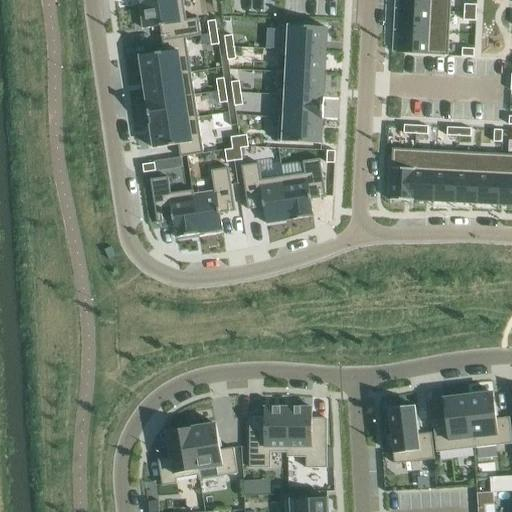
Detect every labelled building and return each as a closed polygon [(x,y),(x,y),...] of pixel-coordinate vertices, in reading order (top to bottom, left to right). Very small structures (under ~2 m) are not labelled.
[(174,0),(140,5),(143,29),(160,26),(162,42),(186,38),(201,36),(198,18),(186,20),(183,0),(174,0)] [(399,0),(399,9),(450,12),(450,0),(399,0)] [(464,5),(464,13),(476,13),(477,5),(464,5)] [(399,9),(398,31),(449,33),(450,12),(399,9)] [(464,13),(464,21),(476,21),(476,13),(464,13)] [(215,21),(207,22),(209,34),(217,33),(215,21)] [(279,26),(278,49),(326,52),(327,28),(279,26)] [(398,31),(397,53),(448,56),(449,33),(398,31)] [(217,33),(209,34),(211,46),(219,45),(217,33)] [(232,35),(224,37),(226,49),(234,47),(232,35)] [(164,53),(139,57),(143,80),(191,73),(186,38),(162,42),(164,53)] [(234,47),(226,49),(228,61),(236,59),(234,47)] [(278,49),(277,72),(325,75),(326,52),(278,49)] [(462,49),(462,57),(474,57),(474,49),(462,49)] [(277,72),(275,95),(324,98),(325,75),(277,72)] [(191,73),(143,80),(147,103),(194,95),(191,73)] [(224,79),(216,80),(218,92),(226,91),(224,79)] [(239,81),(231,83),(233,95),(241,93),(239,81)] [(226,91),(218,92),(220,104),(228,102),(226,91)] [(241,93),(233,95),(235,107),(243,105),(241,93)] [(194,95),(147,103),(150,125),(198,118),(194,95)] [(275,95),(275,96),(285,97),(284,117),(279,117),(279,118),(322,121),(324,98),(275,95)] [(198,118),(150,125),(154,149),(178,145),(180,157),(203,154),(198,118)] [(279,118),(278,142),(321,144),(322,121),(279,118)] [(404,126),(404,134),(416,134),(416,126),(404,126)] [(416,126),(416,134),(428,135),(428,127),(416,126)] [(447,128),(447,136),(459,137),(459,128),(447,128)] [(459,128),(459,137),(471,137),(471,129),(459,128)] [(494,130),(494,142),(502,143),(502,131),(494,130)] [(247,135),(239,136),(241,148),(248,147),(247,135)] [(239,136),(231,138),(232,149),(233,149),(241,148),(239,136)] [(241,148),(233,149),(234,161),(242,160),(241,148)] [(232,149),(225,150),(226,162),(234,161),(233,149),(232,149)] [(392,149),(390,200),(412,201),(415,150),(392,149)] [(415,150),(412,201),(413,201),(434,202),(436,151),(415,150)] [(327,151),(326,163),(335,164),(335,151),(327,151)] [(436,151),(434,202),(455,203),(458,152),(436,151)] [(458,152),(455,203),(477,204),(479,153),(458,152)] [(479,153),(477,204),(498,205),(501,155),(479,153)] [(511,155),(501,155),(498,205),(511,205),(511,155)] [(304,174),(283,177),(289,220),(313,217),(311,200),(326,198),(320,159),(303,162),(304,174)] [(154,163),(142,165),(143,173),(155,171),(154,163)] [(259,164),(241,166),(248,210),(263,207),(266,224),(289,220),(283,177),(261,180),(259,164)] [(193,190),(192,191),(199,234),(222,230),(220,214),(235,212),(229,168),(211,171),(214,192),(194,195),(193,190)] [(168,177),(150,180),(157,223),(172,221),(175,238),(199,234),(192,191),(170,194),(168,177)] [(493,393),(468,396),(474,448),(511,444),(511,443),(509,418),(496,420),(493,393)] [(446,426),(434,427),(437,453),(474,448),(468,396),(443,399),(446,426)] [(391,434),(387,435),(389,449),(393,449),(394,464),(434,459),(431,434),(418,435),(415,406),(388,409),(391,434)] [(264,419),(250,419),(250,469),(270,469),(270,453),(287,453),(287,458),(288,458),(288,408),(264,408),(264,419)] [(312,408),(288,408),(288,458),(306,458),(306,469),(326,469),(327,419),(312,419),(312,408)] [(216,424),(191,428),(198,471),(200,480),(237,474),(233,449),(220,451),(216,424)] [(171,459),(158,461),(162,486),(177,484),(177,483),(176,479),(198,476),(199,480),(200,480),(198,471),(191,428),(167,432),(171,459)] [(256,481),(244,481),(244,495),(256,495),(256,481)] [(490,493),(478,493),(479,502),(493,502),(492,493),(490,493)] [(328,511),(328,498),(286,501),(286,511),(328,511)] [(148,511),(158,511),(158,501),(148,502),(148,511)]
